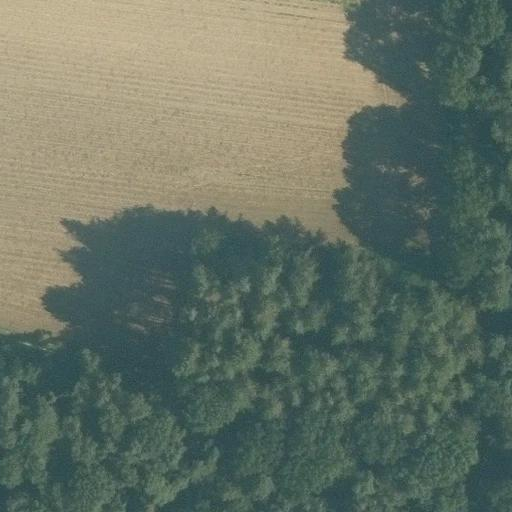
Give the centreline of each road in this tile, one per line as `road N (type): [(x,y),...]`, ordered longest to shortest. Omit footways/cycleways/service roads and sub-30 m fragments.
road 1 (track): [(0,335),(465,456)]
road 2 (track): [(469,259),(482,435),(465,456)]
